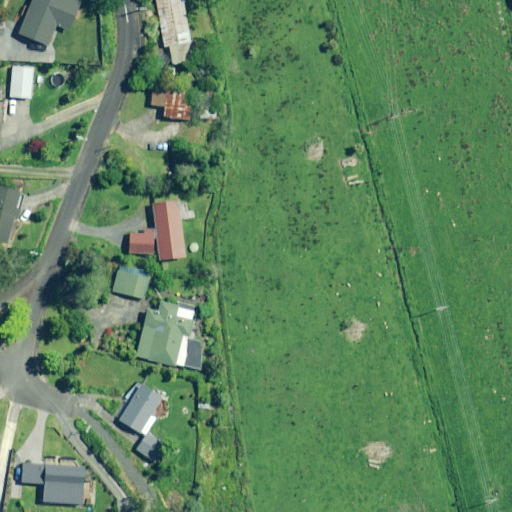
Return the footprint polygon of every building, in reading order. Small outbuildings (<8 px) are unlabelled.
[(31,0),(18,34),(47,45),(55,25),(68,30),(79,2),(72,0),(31,0)] [(194,61),(182,0),(155,0),(164,47),(169,46),(172,65),(194,61)] [(71,56),(55,56),(55,64),(72,63),(71,56)] [(33,68),(12,67),(10,97),(30,98),(33,68)] [(191,91),(152,88),(151,105),(164,106),(163,118),(189,120),(191,91)] [(19,191),(0,186),(0,242),(6,244),(19,191)] [(157,239),(159,260),(184,257),(177,202),(153,205),(155,229),(144,230),(145,234),(130,234),(129,254),(152,255),(153,239),(157,239)] [(151,273),(119,264),(112,291),(144,299),(151,273)] [(188,339),(196,307),(178,302),(177,305),(160,301),(158,312),(147,309),(136,357),(173,366),(173,364),(197,369),(204,343),(188,339)] [(211,382),(197,382),(197,409),(210,410),(211,382)] [(161,396),(141,384),(119,421),(145,436),(155,418),(150,415),(161,396)] [(162,443),(147,434),(136,450),(151,460),(162,443)] [(84,468),(23,464),(21,483),(31,484),(30,496),(42,497),(41,502),(81,505),(84,468)]
